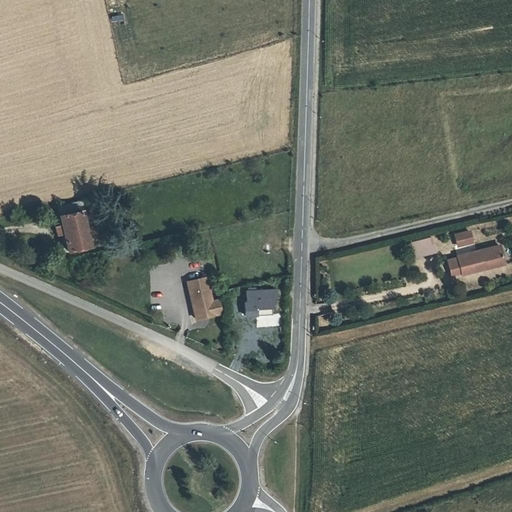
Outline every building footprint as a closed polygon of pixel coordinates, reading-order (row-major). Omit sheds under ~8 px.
[(92,206),(89,196),(77,198),(79,209),(92,206)] [(79,209),(77,198),(55,204),(57,214),(79,209)] [(79,209),(57,214),(59,223),(53,225),(55,234),(62,232),(66,250),(89,245),(79,209)] [(468,232),(453,235),(456,247),(470,244),(468,232)] [(433,236),(411,242),(415,258),(438,252),(433,236)] [(459,269),(460,276),(482,273),(504,270),(501,251),(480,254),(481,257),(468,259),(468,255),(460,256),(460,257),(458,257),(458,258),(450,259),(452,270),(459,269)] [(185,283),(192,314),(197,313),(198,320),(219,316),(216,301),(208,303),(203,279),(185,283)] [(243,290),(242,314),(272,315),(272,299),(276,299),(276,290),(243,290)] [(261,337),(252,338),(252,345),(262,344),(261,337)]
